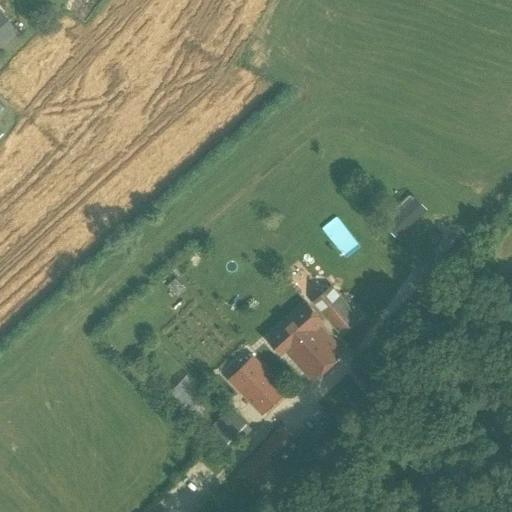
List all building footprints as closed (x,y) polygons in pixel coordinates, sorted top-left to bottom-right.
[(0,48),(18,33),(0,11),(0,48)] [(421,197),(394,223),(404,233),(431,207),(421,197)] [(369,306),(414,256),(363,209),(317,259),(369,306)] [(340,333),(358,318),(336,291),(317,307),(340,333)] [(343,352),(319,325),(323,321),(308,305),(268,341),(280,354),(284,350),(312,380),(343,352)] [(269,409),(291,388),(259,357),(238,377),(269,409)] [(373,369),(362,378),(371,390),(383,380),(373,369)] [(190,410),(198,402),(179,383),(172,391),(190,410)] [(238,443),(253,429),(232,409),(215,426),(222,434),(226,430),(238,443)] [(294,438),(282,426),(255,454),(257,456),(244,470),(256,482),(272,465),(285,478),(319,444),(303,428),(294,438)]
